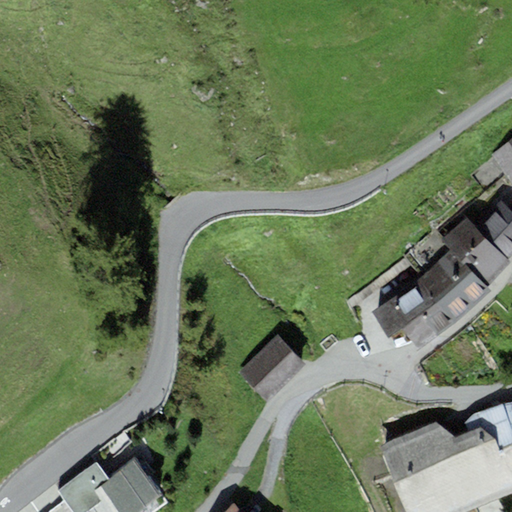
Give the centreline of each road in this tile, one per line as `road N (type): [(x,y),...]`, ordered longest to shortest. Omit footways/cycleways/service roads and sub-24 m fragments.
road 1 (residential): [(511,86),(360,187),(324,198),(232,202),(191,215),(167,257),(159,358),(146,386),(0,510)]
road 2 (residential): [(205,511),(296,387),(382,362)]
road 3 (residential): [(382,362),(413,354),(465,317),(511,262)]
road 4 (residential): [(511,388),(415,391),(382,362)]
